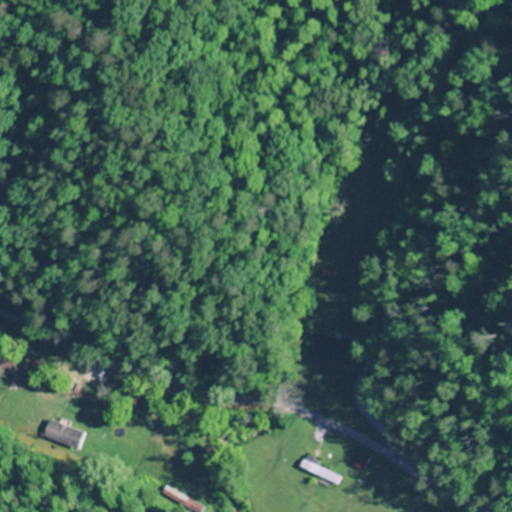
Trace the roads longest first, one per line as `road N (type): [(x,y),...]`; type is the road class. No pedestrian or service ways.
road 1 (residential): [(461,511),(326,420),(156,382),(0,324)]
road 2 (residential): [(206,396),(192,421),(227,449),(264,511)]
